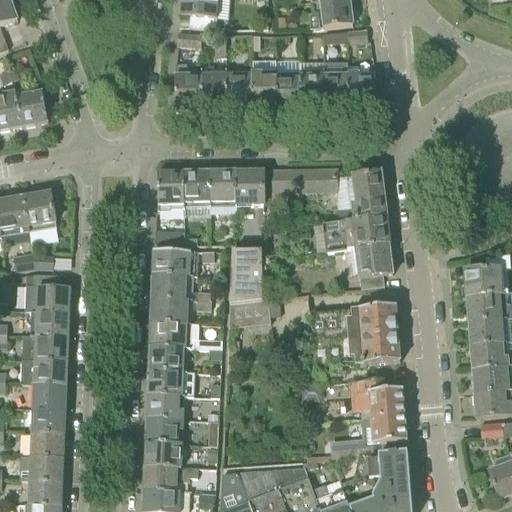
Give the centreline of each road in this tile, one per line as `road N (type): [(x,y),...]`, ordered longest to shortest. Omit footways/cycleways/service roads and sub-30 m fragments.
road 1 (residential): [(444,511),(405,145)]
road 2 (residential): [(133,511),(140,149)]
road 3 (residential): [(91,153),(78,511)]
road 4 (residential): [(140,149),(405,145)]
road 5 (residential): [(37,0),(91,153)]
road 6 (residential): [(140,149),(153,0)]
road 7 (residential): [(405,145),(391,0)]
road 8 (residential): [(405,145),(462,84),(497,66)]
road 9 (residential): [(497,66),(396,0)]
